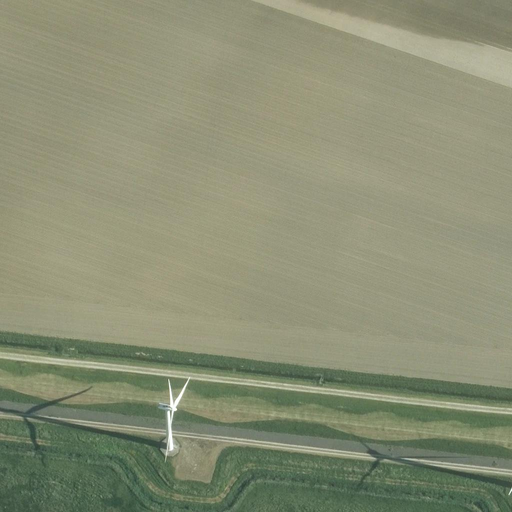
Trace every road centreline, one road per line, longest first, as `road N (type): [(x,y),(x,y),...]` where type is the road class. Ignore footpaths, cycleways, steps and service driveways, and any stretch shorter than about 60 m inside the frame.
road 1 (track): [(0,406),(511,463)]
road 2 (track): [(511,410),(0,355)]
